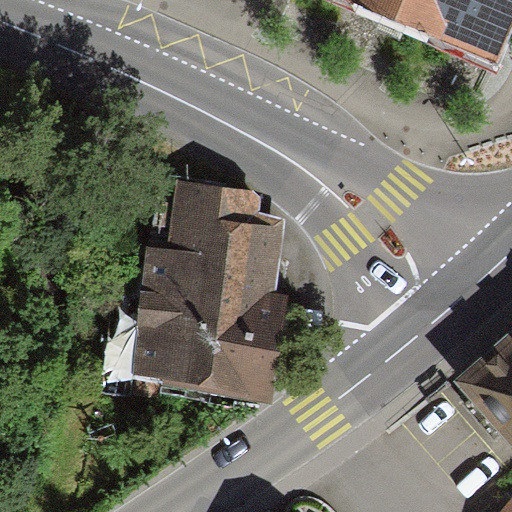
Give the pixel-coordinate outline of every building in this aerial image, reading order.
[(511,0),(304,0),(498,81),(511,48),(511,0)] [(168,257),(148,254),(127,390),(273,412),(290,302),(275,300),(287,227),(258,222),(261,201),(179,188),(168,257)] [(511,311),(455,362),(511,429),(511,311)] [(511,511),(511,488),(490,511),(511,511)] [(269,511),(250,502),(244,511),(269,511)]
